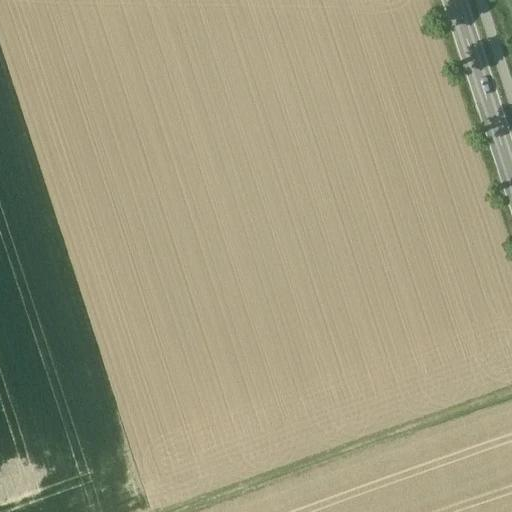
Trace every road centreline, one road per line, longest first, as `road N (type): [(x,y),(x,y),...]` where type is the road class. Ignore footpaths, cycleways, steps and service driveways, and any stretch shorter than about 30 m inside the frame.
road 1 (track): [(204,511),(511,395)]
road 2 (secondary): [(511,178),(452,0)]
